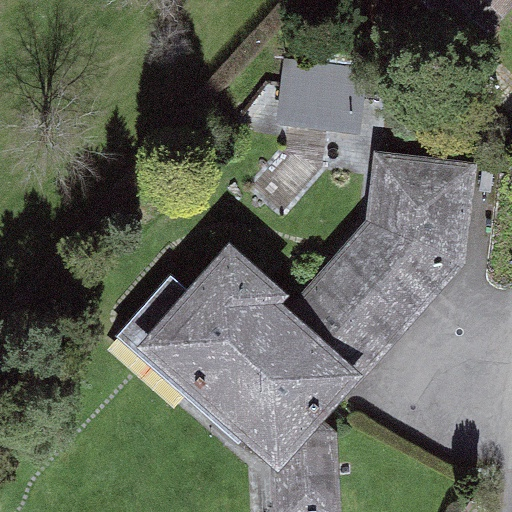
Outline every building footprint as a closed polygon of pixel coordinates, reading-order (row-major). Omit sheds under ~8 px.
[(511,39),(511,0),(413,0),(489,66),(511,39)] [(373,78),(297,75),(294,139),(370,141),(373,78)] [(480,176),(392,165),(388,216),(359,258),(436,325),(469,282),(480,176)] [(358,260),(300,325),(376,392),(434,327),(358,260)] [(236,272),(149,367),(286,490),(373,395),(236,272)]
